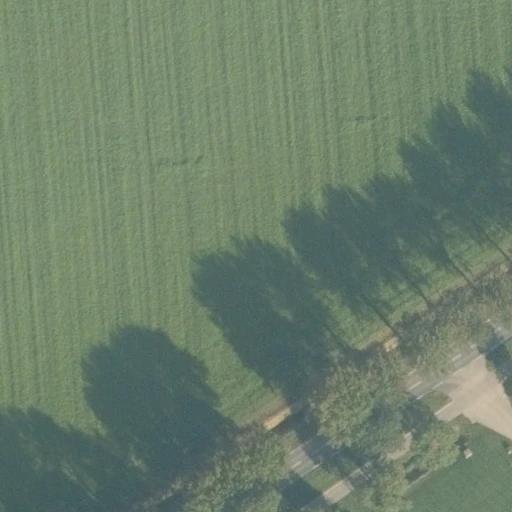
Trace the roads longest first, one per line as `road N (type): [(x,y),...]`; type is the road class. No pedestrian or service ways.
road 1 (primary): [(223,511),(511,319)]
road 2 (unclassified): [(311,511),(511,367)]
